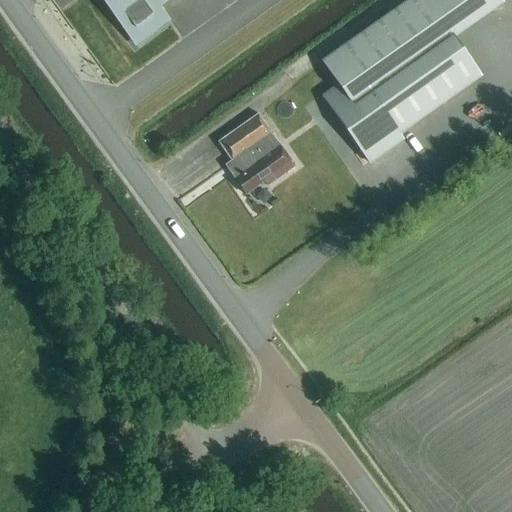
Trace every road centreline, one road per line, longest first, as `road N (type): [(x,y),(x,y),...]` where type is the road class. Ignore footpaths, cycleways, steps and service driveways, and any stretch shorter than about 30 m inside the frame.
road 1 (secondary): [(298,401),(5,0)]
road 2 (unclassified): [(212,463),(161,360),(0,143)]
road 3 (secondary): [(379,511),(298,401)]
